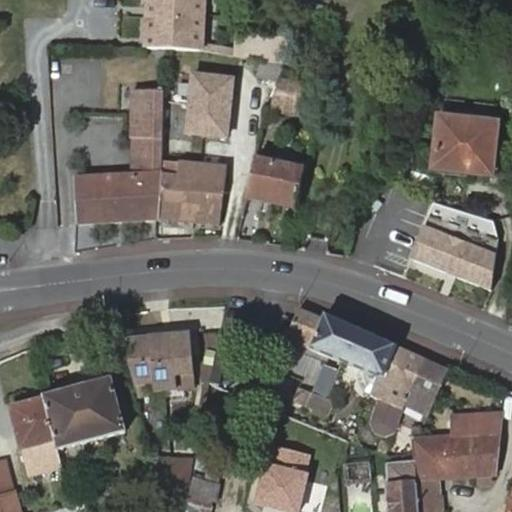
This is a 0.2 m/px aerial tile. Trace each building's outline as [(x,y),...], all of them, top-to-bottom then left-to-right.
[(202,0),(148,0),(147,52),(201,54),(202,0)] [(288,42),(236,33),(235,59),(282,68),(285,68),(288,42)] [(228,137),(232,79),(193,76),(189,134),(228,137)] [(317,89),(281,83),(271,111),(276,112),(312,120),(317,89)] [(158,220),(164,162),(167,102),(168,92),(136,90),(133,139),(137,139),(135,175),(75,180),(79,226),(158,220)] [(497,124),(440,118),(434,167),(492,173),(497,124)] [(252,195),(299,208),(309,176),(262,161),(252,195)] [(223,225),(227,167),(164,162),(158,220),(223,225)] [(297,215),(299,208),(252,195),(251,201),(297,215)] [(412,259),(490,295),(497,260),(425,228),(412,259)] [(390,347),(301,307),(286,342),(376,382),(368,401),(379,406),(369,430),(376,438),(381,439),(394,429),(403,408),(425,418),(448,373),(390,347)] [(149,340),(122,343),(139,397),(157,395),(157,393),(197,387),(190,334),(149,338),(149,340)] [(57,446),(59,454),(128,436),(112,383),(45,401),(46,402),(57,446)] [(311,398),(298,391),(291,406),(305,411),(311,398)] [(325,404),(311,398),(305,411),(323,419),(329,405),(324,403),(325,404)] [(59,454),(57,446),(46,402),(41,404),(43,409),(35,411),(34,406),(12,412),(29,478),(63,469),(59,454)] [(488,478),(492,478),(499,419),(498,418),(452,420),(452,428),(457,428),(457,439),(421,441),(420,429),(411,429),(414,466),(415,480),(436,479),(475,478),(488,478)] [(200,439),(154,447),(163,476),(196,470),(200,439)] [(297,511),(310,457),(271,449),(259,504),(295,511),(297,511)] [(417,511),(415,480),(414,466),(386,469),(389,511),(417,511)] [(225,472),(200,468),(197,488),(222,492),(225,472)] [(163,476),(168,495),(189,492),(193,492),(196,470),(163,476)] [(488,486),(488,478),(475,478),(476,486),(488,486)] [(437,499),(436,479),(415,480),(417,511),(443,511),(442,499),(437,499)] [(222,492),(197,488),(194,509),(215,511),(216,511),(217,508),(221,509),(224,493),(222,492)] [(168,495),(173,508),(191,505),(189,492),(168,495)] [(0,511),(17,511),(13,495),(13,494),(0,497),(0,511)]
